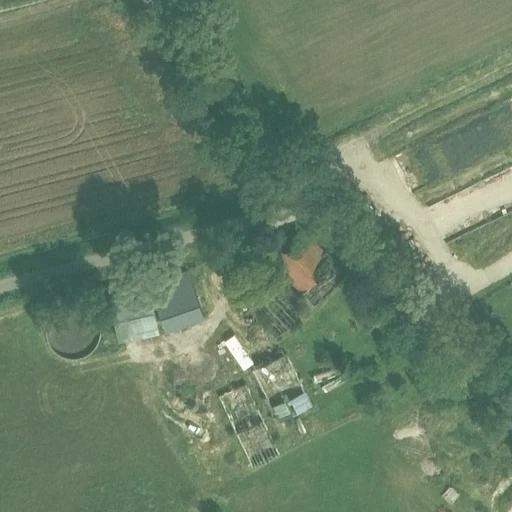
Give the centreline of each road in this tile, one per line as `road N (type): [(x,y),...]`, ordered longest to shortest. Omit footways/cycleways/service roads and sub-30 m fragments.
road 1 (unclassified): [(0,285),(280,212),(306,193)]
road 2 (tertiary): [(511,395),(306,193)]
road 3 (tertiary): [(306,193),(151,0)]
